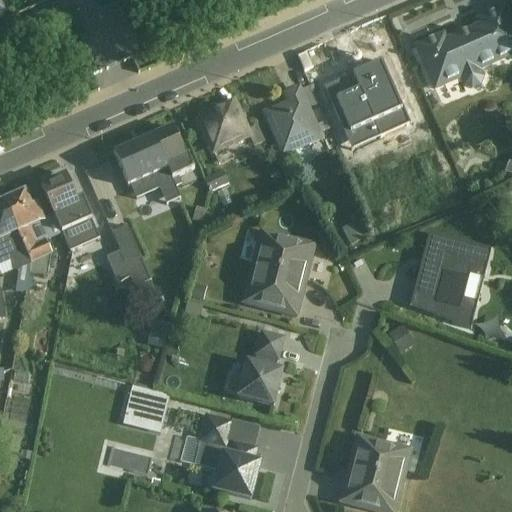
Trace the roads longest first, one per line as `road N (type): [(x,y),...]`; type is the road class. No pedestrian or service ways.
road 1 (residential): [(380,0),(0,169)]
road 2 (residential): [(294,511),(339,346)]
